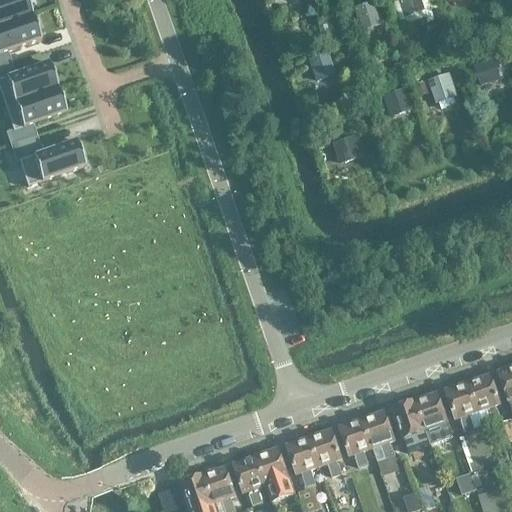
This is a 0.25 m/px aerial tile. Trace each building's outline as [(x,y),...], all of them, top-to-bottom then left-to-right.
[(0,0),(0,27),(32,17),(25,0),(0,0)] [(424,13),(419,0),(396,0),(403,19),(424,13)] [(379,20),(374,3),(355,9),(361,26),(379,20)] [(40,42),(32,17),(0,27),(0,68),(11,65),(7,54),(40,42)] [(335,77),(330,64),(332,63),(329,55),(310,61),(318,83),(335,77)] [(502,81),(495,60),(472,68),(479,89),(502,81)] [(13,105),(57,89),(48,64),(15,76),(11,65),(0,68),(0,82),(5,81),(13,105)] [(456,99),(448,75),(426,83),(434,106),(456,99)] [(66,115),(57,89),(13,105),(21,128),(5,134),(9,147),(36,137),(33,126),(66,115)] [(412,113),(405,90),(382,98),(389,120),(412,113)] [(41,184),(84,169),(75,142),(42,154),(36,137),(9,147),(16,165),(32,159),(41,184)] [(363,158),(357,139),(334,146),(340,166),(363,158)] [(511,369),(498,374),(508,403),(511,402),(511,369)] [(494,464),(483,434),(485,433),(483,427),(490,424),(500,421),(496,408),(500,406),(490,377),(468,385),(483,427),(464,433),(466,438),(459,439),(471,473),(494,464)] [(483,427),(468,385),(445,393),(455,422),(460,420),(464,433),(483,427)] [(448,425),(439,401),(437,395),(415,403),(425,433),(434,430),(438,443),(448,439),(443,427),(448,425)] [(425,433),(415,403),(392,411),(402,440),(407,439),(412,452),(421,448),(417,435),(425,433)] [(395,443),(385,414),(362,422),(372,451),(381,448),(385,461),(394,457),(390,445),(395,443)] [(372,451),(362,422),(339,430),(349,459),(354,457),(358,470),(368,467),(363,454),(372,451)] [(511,443),(511,437),(507,425),(496,429),(503,447),(511,443)] [(342,461),(332,432),(309,440),(319,469),(328,466),(333,479),(342,476),(338,463),(342,461)] [(319,469),(309,440),(286,448),(296,477),(301,475),(306,488),(315,485),(311,472),(319,469)] [(289,480),(279,451),(256,459),(266,488),(275,485),(279,497),(289,494),(284,481),(289,480)] [(266,488),(256,459),(233,467),(243,496),(248,494),(252,507),(262,504),(257,491),(266,488)] [(236,498),(226,469),(204,477),(213,506),(222,503),(224,511),(235,511),(231,500),(236,498)] [(472,475),(458,479),(463,495),(477,491),(472,475)] [(213,506),(204,477),(203,476),(180,484),(189,511),(205,511),(205,509),(213,506)] [(508,511),(501,488),(480,495),(485,511),(508,511)] [(302,493),(305,511),(311,511),(323,509),(318,489),(302,493)] [(433,511),(454,511),(447,491),(428,498),(433,511)] [(417,494),(404,498),(408,511),(417,511),(423,510),(417,494)]
